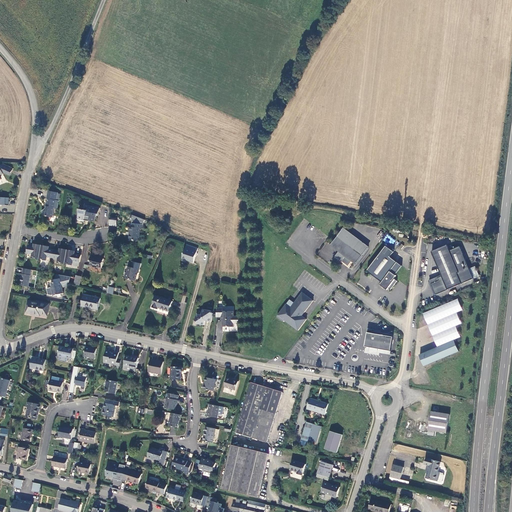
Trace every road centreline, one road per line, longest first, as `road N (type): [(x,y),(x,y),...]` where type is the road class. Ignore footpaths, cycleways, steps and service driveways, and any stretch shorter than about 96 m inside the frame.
road 1 (trunk): [(511,161),(473,511)]
road 2 (trunk): [(487,511),(511,303)]
road 3 (residential): [(0,344),(78,328),(198,352)]
road 4 (residential): [(198,352),(358,383),(376,396)]
road 5 (unclassified): [(32,152),(45,140),(102,0)]
road 6 (unclassified): [(305,245),(312,260),(408,332)]
road 7 (residential): [(37,477),(156,511)]
